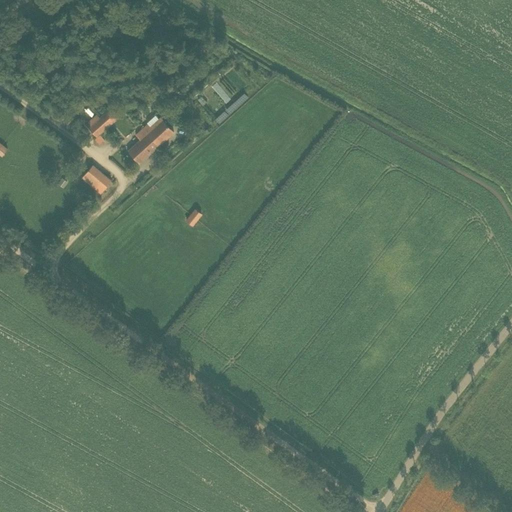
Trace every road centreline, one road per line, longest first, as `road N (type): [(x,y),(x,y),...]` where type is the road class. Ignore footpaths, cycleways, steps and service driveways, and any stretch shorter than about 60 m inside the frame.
road 1 (track): [(370,511),(0,236)]
road 2 (unclassified): [(379,511),(450,399),(511,324)]
